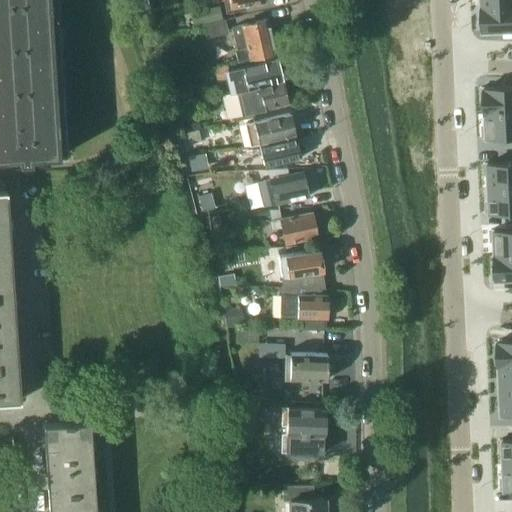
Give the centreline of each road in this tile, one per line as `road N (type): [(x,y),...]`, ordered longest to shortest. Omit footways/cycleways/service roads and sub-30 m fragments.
road 1 (residential): [(312,0),(368,296),(375,511)]
road 2 (residential): [(450,308),(442,64)]
road 3 (residential): [(461,511),(450,308)]
